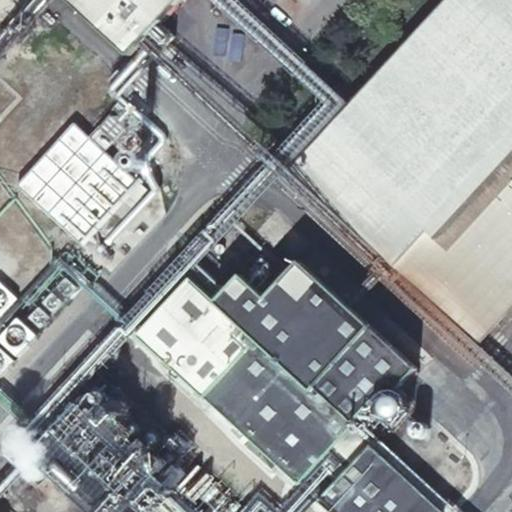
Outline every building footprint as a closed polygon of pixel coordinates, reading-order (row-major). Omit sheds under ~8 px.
[(66,0),(130,58),(183,0),(66,0)] [(511,0),(446,0),(290,170),(480,345),(511,309),(511,0)] [(75,123),(16,186),(79,243),(137,180),(75,123)] [(189,282),(137,338),(169,367),(220,310),(189,282)] [(352,431),(220,310),(169,367),(299,486),(352,431)] [(403,386),(419,369),(373,327),(313,391),(351,427),(395,379),(403,386)] [(167,437),(116,395),(98,394),(85,384),(84,403),(98,415),(81,414),(72,425),(51,423),(80,447),(64,446),(51,462),(59,462),(74,475),(72,494),(81,495),(101,511),(141,511),(151,501),(165,502),(167,480),(173,472),(165,465),(167,437)] [(410,415),(411,411),(412,407),(412,403),(412,402),(410,398),(408,395),(404,392),(401,390),(398,389),(396,389),(392,389),(388,390),(384,393),(381,396),(379,399),(377,404),(377,408),(378,412),(379,413),(380,416),(383,419),(387,422),(391,423),(395,424),(400,423),(404,421),(407,419),(410,415)] [(445,511),(372,444),(319,501),(330,511),(445,511)]
